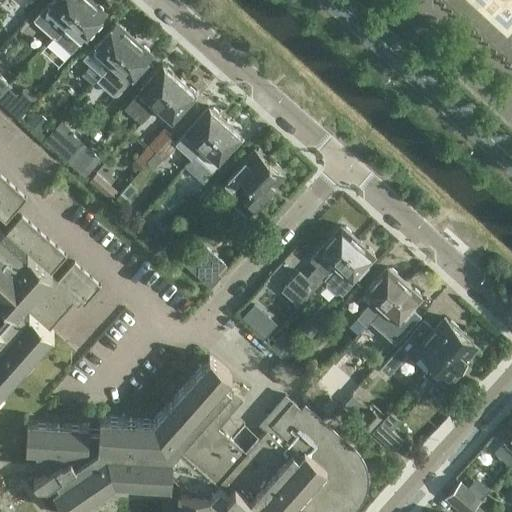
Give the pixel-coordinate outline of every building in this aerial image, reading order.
[(34,20),(52,36),(84,0),(51,0),(46,6),(34,20)] [(90,0),(84,0),(52,36),(71,53),(83,39),(106,14),(90,0)] [(115,22),(92,47),(83,58),(90,64),(81,74),(92,84),(133,39),(115,22)] [(133,39),(96,80),(115,96),(152,55),(133,39)] [(0,50),(0,68),(3,72),(12,62),(0,50)] [(139,90),(157,106),(179,80),(162,65),(139,90)] [(10,69),(4,77),(20,90),(27,82),(10,69)] [(0,93),(9,84),(0,75),(0,93)] [(179,80),(157,106),(174,121),(197,95),(179,80)] [(15,98),(7,108),(20,119),(28,110),(15,98)] [(185,131),(202,146),(194,156),(226,121),(208,106),(185,131)] [(24,123),(38,135),(50,122),(36,109),(24,123)] [(226,121),(194,156),(211,171),(243,137),(226,121)] [(81,140),(72,133),(71,132),(67,132),(58,123),(44,138),(66,157),(81,140)] [(147,162),(171,135),(163,127),(134,159),(142,166),(145,161),(147,162)] [(81,141),(65,159),(85,176),(100,158),(81,141)] [(240,177),(248,184),(270,161),(255,147),(225,180),(232,186),(240,177)] [(247,216),(255,207),(284,174),(270,161),(248,184),(232,202),(247,216)] [(67,255),(21,215),(5,233),(0,228),(0,216),(6,221),(27,197),(0,173),(0,299),(15,312),(2,326),(0,324),(0,467),(34,470),(44,463),(38,455),(31,460),(0,457),(0,390),(52,332),(53,333),(54,332),(50,328),(73,302),(78,307),(79,306),(78,305),(81,302),(84,305),(101,285),(74,261),(58,279),(51,272),(67,255)] [(341,225),(319,250),(318,250),(310,259),(317,266),(306,278),(298,270),(288,282),(289,282),(282,289),(298,304),(305,295),(305,296),(318,282),(320,284),(324,278),(359,240),(341,225)] [(198,239),(179,260),(195,274),(215,253),(198,239)] [(342,293),(353,281),(376,256),(359,240),(324,278),(326,280),(325,284),(335,292),(339,291),(342,293)] [(365,292),(372,298),(356,316),(356,317),(348,325),(357,333),(362,328),(361,327),(363,324),(365,325),(371,318),(405,282),(388,266),(365,292)] [(405,282),(371,318),(380,326),(390,314),(399,322),(422,297),(405,282)] [(422,351),(434,361),(462,330),(451,320),(449,322),(444,317),(422,342),(411,333),(389,358),(396,364),(406,354),(414,361),(422,351)] [(384,356),(405,333),(395,324),(374,347),(384,356)] [(462,330),(434,361),(426,370),(438,380),(430,389),(439,397),(459,376),(454,371),(476,346),(470,341),(472,339),(462,330)] [(285,339),(276,349),(285,358),(295,347),(285,339)] [(300,370),(309,361),(299,352),(290,362),(300,370)] [(230,375),(231,376),(232,374),(210,354),(209,355),(209,356),(154,418),(100,415),(100,414),(99,414),(98,425),(88,424),(88,425),(28,422),(28,420),(27,420),(24,451),(26,451),(26,450),(34,450),(38,455),(44,463),(47,468),(33,478),(36,483),(47,483),(55,477),(59,483),(53,487),(52,486),(51,486),(68,511),(69,511),(69,510),(115,479),(168,482),(168,483),(170,483),(170,477),(174,477),(189,490),(188,492),(182,492),(181,493),(183,493),(181,511),(285,511),(298,498),(307,507),(320,511),(337,509),(349,501),(357,487),(357,469),(351,456),(316,424),(321,419),(305,405),(303,407),(293,398),(246,451),(218,426),(244,397),(225,381),(230,375)] [(372,431),(393,451),(403,440),(381,421),(372,431)] [(462,511),(467,511),(475,504),(458,489),(448,499),(462,511)]
